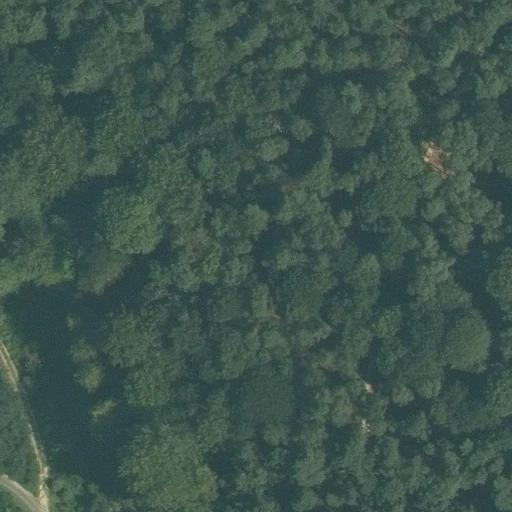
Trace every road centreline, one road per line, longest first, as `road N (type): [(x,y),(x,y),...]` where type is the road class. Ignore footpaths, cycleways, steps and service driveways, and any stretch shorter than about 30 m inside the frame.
road 1 (track): [(500,0),(421,165),(388,258),(365,399),(366,511)]
road 2 (unclassified): [(144,511),(109,384),(52,242),(0,147)]
